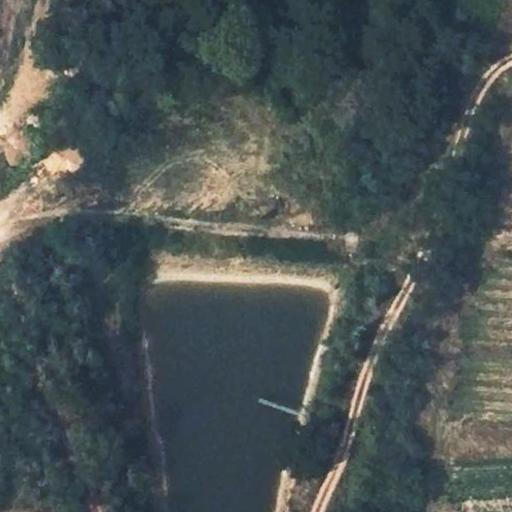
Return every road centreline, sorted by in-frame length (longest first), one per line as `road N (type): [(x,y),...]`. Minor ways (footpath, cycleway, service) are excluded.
road 1 (track): [(508,58),(451,96),(381,224),(362,239),(100,212),(48,210),(0,222)]
road 2 (track): [(314,511),(348,436),(381,325),(427,245),(475,98),(511,58)]
road 3 (track): [(0,274),(94,511)]
